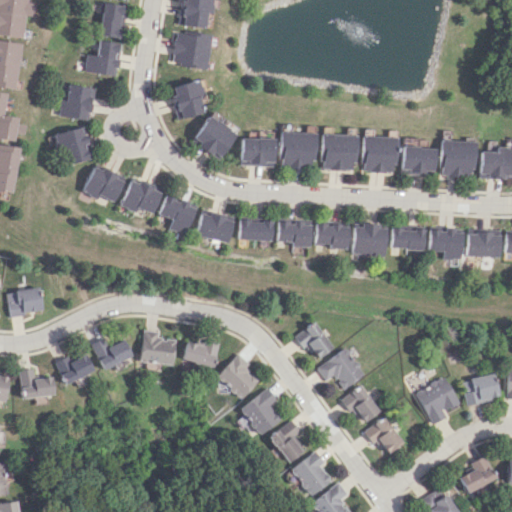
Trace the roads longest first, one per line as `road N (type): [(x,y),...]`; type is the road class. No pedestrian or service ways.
road 1 (residential): [(150,0),(141,106),(166,150),(203,179),(251,190),(511,204)]
road 2 (residential): [(0,341),(46,334),(114,304),(241,323),(277,357),(390,511)]
road 3 (residential): [(379,495),(463,435),(511,424)]
